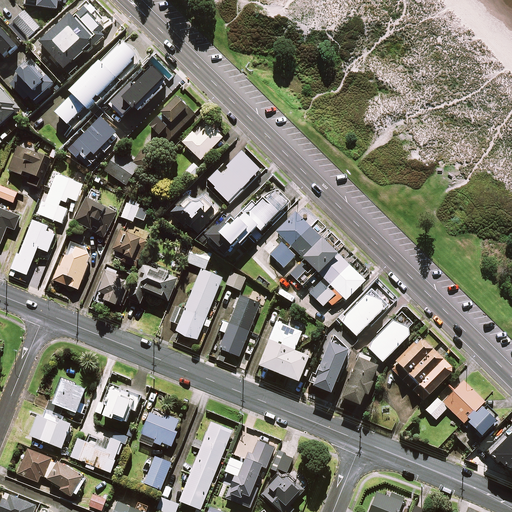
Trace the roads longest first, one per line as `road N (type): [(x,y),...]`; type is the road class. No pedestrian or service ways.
road 1 (tertiary): [(129,0),(511,377)]
road 2 (tertiary): [(362,441),(45,313)]
road 3 (tertiary): [(511,506),(362,441)]
